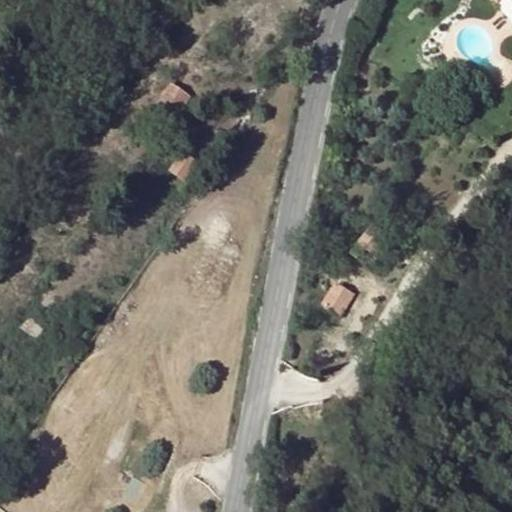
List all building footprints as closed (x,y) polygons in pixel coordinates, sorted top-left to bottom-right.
[(148,120),(165,130),(168,132),(191,97),(172,84),(148,120)] [(148,120),(141,133),(157,143),(165,130),(148,120)] [(183,151),(169,171),(184,182),(197,163),(192,160),(196,154),(191,150),(188,156),(183,151)] [(372,225),(357,245),(372,256),(374,254),(378,256),(389,241),(385,238),(386,235),(372,225)] [(321,305),(338,318),(353,295),(336,283),(321,305)] [(21,328),(38,340),(44,329),(28,317),(21,328)]
